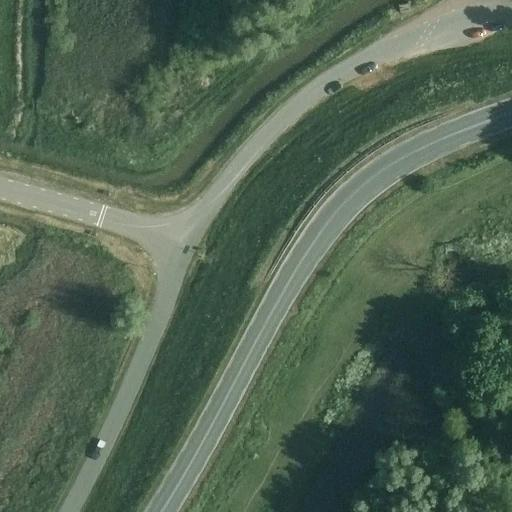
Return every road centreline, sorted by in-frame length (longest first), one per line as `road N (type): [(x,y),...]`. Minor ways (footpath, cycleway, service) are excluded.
road 1 (primary): [(159,511),(274,300),(339,206),(417,150),(511,115)]
road 2 (unclassified): [(182,243),(247,155),(305,97),(426,33)]
road 3 (unclassified): [(69,511),(126,399),(182,243)]
road 4 (unclassified): [(182,243),(0,189)]
